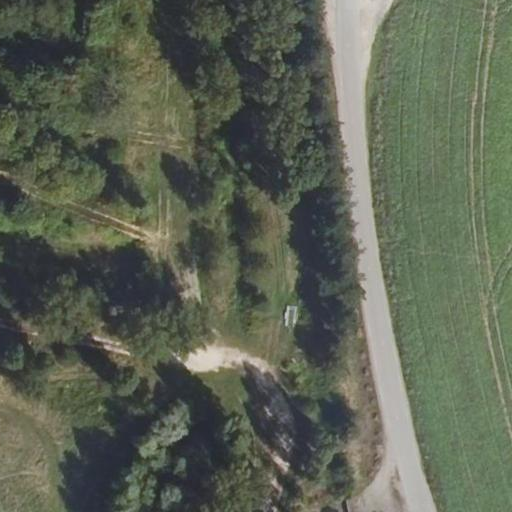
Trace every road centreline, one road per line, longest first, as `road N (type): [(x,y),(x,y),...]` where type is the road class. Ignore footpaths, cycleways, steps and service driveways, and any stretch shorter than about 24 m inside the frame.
road 1 (unclassified): [(425,511),(402,443),(365,238),(345,0)]
road 2 (unclassified): [(269,511),(287,439),(281,401),(246,364),(204,358)]
